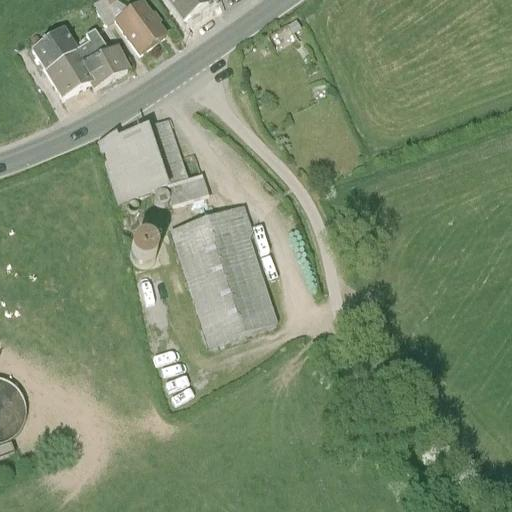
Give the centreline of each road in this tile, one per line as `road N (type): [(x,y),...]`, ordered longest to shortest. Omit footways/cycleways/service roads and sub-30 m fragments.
road 1 (tertiary): [(0,161),(88,128),(291,0)]
road 2 (track): [(357,382),(444,511)]
